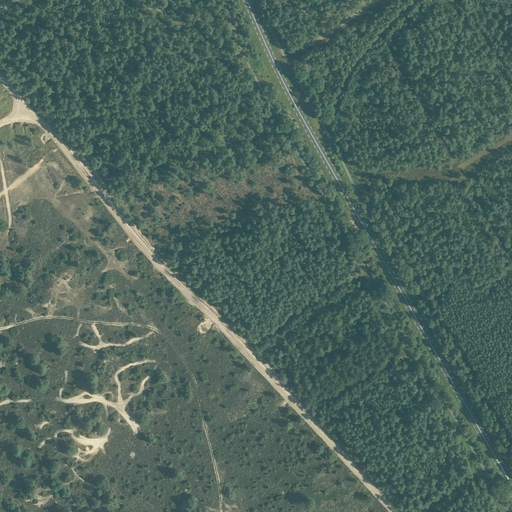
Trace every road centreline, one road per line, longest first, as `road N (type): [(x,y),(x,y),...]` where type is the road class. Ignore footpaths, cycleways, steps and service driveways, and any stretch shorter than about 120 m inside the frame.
road 1 (primary): [(511,485),(303,120),(246,0)]
road 2 (track): [(397,511),(154,259),(69,152)]
